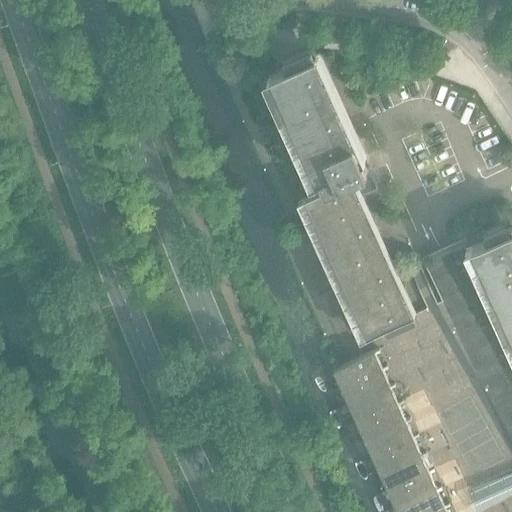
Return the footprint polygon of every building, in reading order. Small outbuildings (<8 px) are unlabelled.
[(358,194),(371,189),(369,177),(366,169),(368,168),(316,52),(312,44),(284,57),(287,65),(272,72),(319,177),(322,176),(326,186),(305,195),(368,334),(384,327),(387,335),(407,326),(404,318),(412,314),(358,194)] [(511,225),(508,227),(505,220),(485,229),(488,237),(473,244),(511,330),(511,225)] [(511,511),(511,330),(473,244),(488,237),(485,229),(422,257),(442,301),(437,303),(429,287),(420,291),(427,308),(412,314),(404,318),(407,326),(387,335),(384,327),(368,334),(371,340),(375,350),(380,348),(381,350),(376,352),(383,366),(388,364),(388,366),(389,367),(384,369),(390,383),(395,381),(396,383),(397,385),(392,387),(398,401),(403,399),(404,400),(404,402),(400,404),(406,418),(411,415),(411,417),(412,419),(407,421),(413,435),(418,432),(419,434),(419,435),(415,437),(421,452),(426,450),(427,451),(428,453),(423,455),(429,469),(434,467),(435,469),(435,470),(430,472),(437,486),(442,484),(443,485),(443,487),(438,489),(445,504),(449,501),(450,503),(451,504),(446,506),(448,511),(511,511)] [(343,386),(388,366),(388,364),(383,366),(376,352),(381,350),(380,348),(375,350),(335,368),(343,386)] [(350,403),(396,383),(395,381),(390,383),(384,369),(389,367),(388,366),(343,386),(350,403)] [(358,421),(404,400),(403,399),(398,401),(392,387),(397,385),(396,383),(350,403),(358,421)] [(366,437),(411,417),(411,415),(406,418),(400,404),(404,402),(404,400),(358,421),(366,437)] [(374,454),(419,434),(418,432),(413,435),(407,421),(412,419),(411,417),(366,437),(374,454)] [(382,472),(427,451),(426,450),(421,452),(415,437),(419,435),(419,434),(374,454),(382,472)] [(389,489),(435,469),(434,467),(429,469),(423,455),(428,453),(427,451),(382,472),(389,489)] [(397,506),(443,485),(442,484),(437,486),(430,472),(435,470),(435,469),(389,489),(397,506)] [(399,511),(429,511),(450,503),(449,501),(445,504),(438,489),(443,487),(443,485),(397,506),(399,511)] [(448,511),(446,506),(451,504),(450,503),(429,511),(448,511)]
